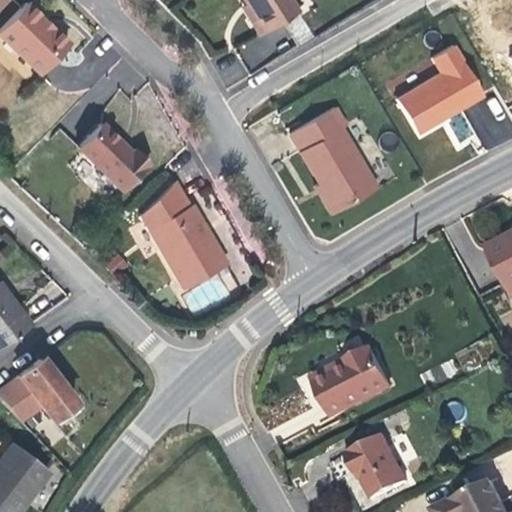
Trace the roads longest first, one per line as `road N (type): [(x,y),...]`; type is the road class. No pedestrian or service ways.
road 1 (residential): [(419,0),(214,120)]
road 2 (tertiary): [(511,164),(311,280)]
road 3 (residential): [(214,120),(311,280)]
road 4 (residential): [(98,0),(214,120)]
road 5 (tertiary): [(187,382),(84,511)]
road 6 (tertiary): [(311,280),(187,382)]
road 7 (residential): [(187,382),(213,408),(275,511)]
road 8 (residential): [(0,195),(98,296)]
road 9 (residential): [(98,296),(187,382)]
road 10 (residential): [(0,370),(98,296)]
